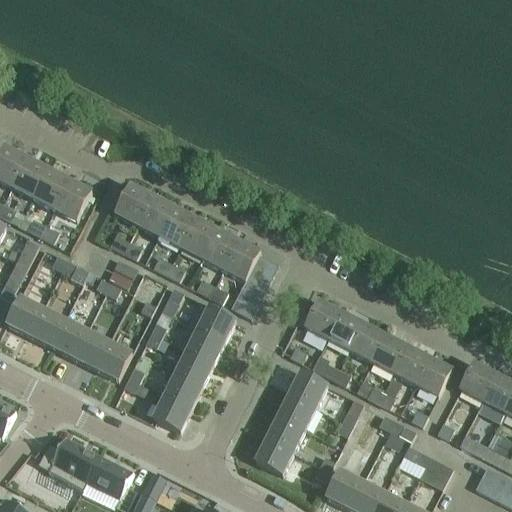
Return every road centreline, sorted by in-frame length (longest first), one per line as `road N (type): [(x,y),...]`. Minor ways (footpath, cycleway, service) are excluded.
road 1 (residential): [(302,270),(293,249),(143,170),(94,174),(0,125)]
road 2 (residential): [(199,476),(302,270)]
road 3 (residential): [(483,352),(469,357),(302,270)]
road 4 (residential): [(58,405),(199,476)]
